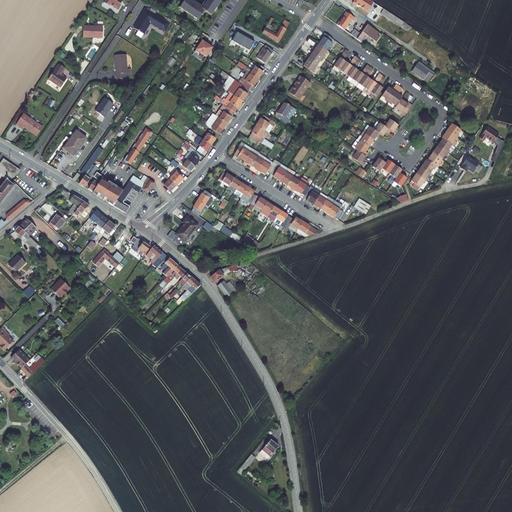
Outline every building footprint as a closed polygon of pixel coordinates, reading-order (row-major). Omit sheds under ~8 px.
[(106,0),(103,5),(108,8),(109,7),(118,12),(121,7),(120,6),(122,2),(119,0),(106,0)] [(220,0),(207,0),(206,1),(204,0),(203,2),(205,3),(201,9),(201,8),(200,9),(196,7),(196,6),(194,5),(195,3),(192,1),(191,3),(185,0),(183,0),(178,8),(197,21),(203,11),(210,16),(220,0)] [(377,3),(372,0),(357,0),(353,6),(368,16),(377,3)] [(132,22),(128,28),(139,34),(145,22),(160,30),(164,22),(139,8),(133,19),(134,20),(133,22),(132,22)] [(408,25),(387,10),(384,15),(404,29),(405,28),(408,25)] [(344,13),(337,23),(337,24),(345,31),(353,19),(344,13)] [(375,29),(369,24),(362,34),(356,29),(352,35),(364,44),(369,37),(375,29)] [(272,31),(266,28),(262,36),(278,44),(285,31),(280,28),(275,36),(271,34),(272,31)] [(103,30),(83,29),(82,40),(92,41),(92,39),(102,40),(103,30)] [(378,37),(381,33),(375,29),(369,37),(377,42),(380,38),(378,37)] [(250,41),(237,33),(232,42),(249,51),(254,42),(250,40),(250,41)] [(331,43),(333,40),(325,34),(320,40),(322,42),(320,45),(327,50),(332,44),(331,43)] [(201,41),(194,53),(198,56),(200,54),(206,57),(212,47),(209,45),(208,46),(201,41)] [(324,59),(329,52),(327,50),(320,45),(314,52),(324,59)] [(273,51),(265,46),(257,58),(265,64),(273,51)] [(347,51),(341,60),(336,67),(333,71),(339,75),(347,63),(345,60),(350,53),(347,51)] [(309,59),(319,66),(323,69),(328,62),(324,59),(314,52),(309,59)] [(124,58),(113,58),(114,83),(128,82),(128,72),(125,72),(124,58)] [(350,65),(347,63),(339,75),(345,79),(353,67),(359,60),(356,58),(350,65)] [(306,68),(313,72),(313,73),(319,66),(309,59),(304,66),(306,68)] [(351,84),(360,72),(357,69),(362,62),(359,60),(353,67),(345,79),(351,84)] [(245,71),(247,67),(239,62),(236,65),(245,71)] [(419,62),(417,64),(429,74),(431,72),(419,62)] [(256,64),(250,74),(258,80),(263,73),(262,73),(264,69),(256,64)] [(411,72),(427,85),(435,75),(431,72),(429,74),(417,64),(411,72)] [(59,66),(48,82),(61,90),(66,83),(60,80),(66,71),(59,66)] [(363,74),(360,72),(351,84),(357,88),(366,76),(367,74),(371,69),(368,67),(363,74)] [(242,85),(249,90),(252,86),(253,87),(258,80),(250,74),(242,85)] [(242,85),(229,76),(222,88),(234,97),(242,102),(247,95),(246,94),(249,90),(242,85)] [(363,93),(372,80),(368,78),(366,76),(357,88),(363,93)] [(369,97),(378,85),(379,83),(383,78),(380,76),(375,83),(372,80),(363,93),(369,97)] [(302,96),(310,85),(298,77),(293,84),(295,85),(289,94),(297,100),(301,95),(302,96)] [(369,97),(375,101),(383,89),(381,87),(378,85),(369,97)] [(389,102),(399,88),(396,85),(392,91),(389,89),(382,97),(386,100),(385,101),(388,103),(389,102)] [(400,101),(402,98),(398,95),(402,90),(399,88),(389,102),(388,103),(391,105),(392,104),(396,107),(400,101)] [(224,105),(234,112),(237,108),(237,109),(242,102),(234,97),(230,103),(225,100),(222,103),(224,105)] [(402,112),(405,114),(410,106),(405,102),(404,103),(400,101),(396,107),(394,109),(401,114),(402,112)] [(296,112),(284,104),(275,117),(285,125),(287,121),(289,122),(296,112)] [(216,116),(226,124),(231,118),(234,112),(224,105),(216,116)] [(205,126),(218,135),(221,130),(222,131),(226,124),(216,116),(213,115),(205,126)] [(275,123),(271,120),(263,115),(256,126),(264,131),(268,124),(273,127),(275,123)] [(24,117),(17,128),(23,133),(25,130),(37,137),(42,130),(24,117)] [(382,123),(379,126),(388,132),(390,134),(396,126),(387,120),(384,124),(382,123)] [(268,124),(264,131),(267,133),(268,134),(273,127),(268,124)] [(372,131),(375,134),(380,137),(383,133),(386,135),(388,132),(379,126),(377,124),(375,126),(372,131)] [(448,124),(443,131),(453,139),(455,136),(454,134),(456,130),(448,124)] [(256,126),(249,136),(257,141),(264,146),(270,150),(273,146),(262,140),(267,133),(256,126)] [(362,129),(359,134),(370,141),(375,134),(372,131),(369,129),(368,128),(365,132),(362,129)] [(498,136),(486,128),(479,139),(483,142),(486,139),(493,144),(498,136)] [(127,164),(131,166),(152,134),(146,130),(135,146),(132,150),(128,158),(127,157),(124,162),(127,164)] [(438,138),(439,139),(449,147),(454,140),(453,139),(443,131),(438,138)] [(74,158),(86,140),(76,133),(64,151),(74,158)] [(208,134),(203,140),(211,145),(215,139),(208,134)] [(360,140),(357,144),(365,149),(370,141),(359,134),(357,137),(360,140)] [(247,139),(255,144),(257,141),(249,136),(247,139)] [(196,143),(206,151),(211,145),(203,140),(200,137),(196,143)] [(439,139),(433,146),(444,154),(447,151),(449,153),(452,149),(449,147),(439,139)] [(183,146),(190,151),(192,148),(185,143),(183,146)] [(352,150),(362,158),(365,154),(363,152),(365,149),(357,144),(352,150)] [(248,154),(251,150),(245,146),(242,149),(239,148),(234,155),(243,161),(248,154)] [(442,158),(444,154),(433,146),(428,153),(437,160),(440,156),(442,158)] [(81,175),(85,178),(92,168),(102,153),(98,150),(81,175)] [(360,168),(364,163),(360,160),(362,158),(352,150),(351,150),(349,153),(355,157),(351,162),(360,168)] [(466,151),(457,168),(461,171),(477,179),(479,179),(488,162),(466,151)] [(428,153),(423,161),(433,168),(435,166),(434,164),(437,160),(428,153)] [(255,158),(248,154),(243,161),(250,166),(255,158)] [(192,155),(187,161),(195,166),(199,160),(192,155)] [(262,162),(255,158),(250,166),(257,170),(262,162)] [(4,159),(0,164),(0,168),(5,174),(12,180),(19,170),(4,159)] [(378,170),(383,163),(380,161),(379,162),(377,160),(370,169),(376,173),(378,170)] [(433,168),(423,161),(422,160),(417,167),(428,176),(433,168)] [(92,195),(113,208),(122,195),(118,192),(119,191),(116,189),(117,189),(108,183),(107,185),(101,181),(114,162),(112,161),(101,178),(97,175),(95,179),(96,180),(89,191),(93,194),(92,195)] [(187,161),(183,167),(190,172),(195,166),(187,161)] [(384,174),(391,164),(388,162),(387,163),(384,161),(383,163),(378,170),(384,174)] [(170,165),(177,171),(180,168),(172,162),(170,165)] [(268,167),(262,162),(257,170),(263,174),(264,172),(267,174),(273,166),(270,163),(268,167)] [(392,179),(397,173),(398,171),(395,169),(396,168),(391,164),(384,174),(392,179)] [(273,166),(267,174),(278,181),(283,172),(273,166)] [(428,176),(417,167),(413,171),(411,175),(422,182),(423,183),(428,176)] [(461,171),(457,168),(455,167),(449,177),(456,181),(461,171)] [(85,178),(80,186),(85,190),(90,182),(88,180),(95,170),(92,168),(85,178)] [(358,170),(354,176),(358,178),(362,173),(358,170)] [(290,177),(283,172),(278,181),(284,186),(290,177)] [(219,180),(228,186),(233,179),(224,173),(219,180)] [(396,188),(397,185),(402,179),(400,177),(401,176),(397,173),(392,179),(387,186),(390,188),(392,185),(396,188)] [(5,174),(3,176),(6,179),(0,187),(0,205),(15,185),(11,182),(12,180),(5,174)] [(175,175),(164,188),(171,195),(183,182),(175,175)] [(422,182),(411,175),(406,182),(409,184),(408,186),(407,186),(412,190),(414,188),(418,190),(421,186),(419,185),(422,182)] [(133,177),(133,178),(130,182),(141,190),(142,191),(148,194),(155,184),(144,177),(141,182),(137,180),(133,177)] [(297,182),(290,177),(284,186),(291,190),(297,182)] [(232,193),(239,183),(233,179),(228,186),(227,188),(226,189),(232,193)] [(228,186),(219,180),(218,182),(227,188),(228,186)] [(141,190),(130,182),(122,195),(113,208),(113,209),(125,216),(130,208),(123,204),(132,190),(139,194),(141,190)] [(307,188),(297,182),(291,190),(301,197),(307,188)] [(246,187),(239,183),(232,193),(239,198),(246,187)] [(246,187),(239,198),(245,202),(246,200),(249,202),(253,195),(251,194),(252,192),(246,187)] [(307,188),(301,197),(305,199),(303,201),(310,206),(316,197),(309,193),(311,191),(307,188)] [(210,195),(203,190),(197,200),(204,205),(210,195)] [(322,202),(325,198),(318,193),(316,197),(322,202)] [(63,219),(68,224),(86,207),(65,194),(61,194),(54,199),(72,210),(63,219)] [(249,202),(247,206),(257,212),(263,202),(253,195),(249,202)] [(401,196),(390,200),(397,205),(403,202),(401,196)] [(322,202),(316,197),(310,206),(317,210),(322,202)] [(322,202),(317,210),(323,214),(329,206),(332,202),(325,198),(322,202)] [(10,217),(8,219),(10,221),(12,219),(32,203),(30,200),(25,199),(11,210),(10,217)] [(204,205),(197,200),(190,211),(197,216),(204,205)] [(366,208),(355,200),(345,215),(351,219),(354,213),(360,217),(366,208)] [(266,214),(271,207),(263,202),(257,212),(264,217),(266,214)] [(329,206),(323,214),(334,221),(338,215),(334,212),(336,210),(329,206)] [(86,207),(68,224),(71,227),(78,221),(79,222),(91,210),(86,207)] [(277,211),(271,207),(266,214),(264,217),(270,222),(273,218),(277,211)] [(280,228),(287,218),(277,211),(273,218),(270,222),(280,228)] [(48,226),(56,236),(68,224),(63,219),(59,215),(48,226)] [(166,232),(177,246),(199,227),(189,216),(184,220),(186,223),(175,233),(171,228),(166,232)] [(102,218),(95,226),(98,228),(94,233),(98,237),(99,236),(110,224),(102,218)] [(291,220),(287,218),(280,228),(277,234),(281,236),(285,230),(291,234),(292,232),(298,222),(292,218),(291,220)] [(37,231),(28,222),(20,229),(30,239),(37,231)] [(313,232),(298,222),(292,232),(301,238),(311,235),(313,232)] [(110,224),(99,236),(102,238),(105,234),(109,238),(116,230),(110,224)] [(30,239),(20,229),(15,234),(28,247),(33,242),(30,239)] [(88,230),(81,238),(85,242),(92,234),(88,230)] [(245,247),(248,241),(241,236),(238,242),(245,247)] [(138,251),(143,244),(138,240),(138,241),(134,245),(133,247),(138,251),(136,253),(138,251)] [(92,241),(87,247),(90,251),(96,245),(92,241)] [(99,246),(104,249),(108,244),(104,241),(99,246)] [(248,241),(245,247),(251,251),(255,245),(248,241)] [(33,242),(28,247),(32,251),(37,246),(33,242)] [(143,259),(150,249),(143,244),(138,251),(136,253),(143,259)] [(159,250),(154,247),(146,257),(148,259),(151,255),(154,257),(150,262),(153,264),(162,252),(159,250)] [(116,269),(120,264),(106,251),(91,267),(96,272),(107,260),(116,269)] [(162,252),(153,264),(158,268),(162,262),(170,269),(165,274),(162,272),(158,276),(164,281),(172,273),(178,267),(162,252)] [(10,268),(17,275),(27,265),(20,258),(10,268)] [(86,270),(92,263),(88,259),(82,266),(86,270)] [(209,276),(214,283),(237,268),(241,266),(240,262),(219,269),(209,276)] [(178,267),(172,273),(174,274),(170,278),(173,281),(182,271),(178,267)] [(180,281),(186,275),(182,271),(173,281),(175,283),(178,280),(180,281)] [(190,279),(186,275),(180,281),(181,283),(179,285),(182,288),(190,279)] [(195,284),(190,279),(182,288),(186,292),(195,284)] [(58,281),(47,292),(57,301),(68,291),(58,281)] [(224,281),(218,285),(227,298),(233,293),(230,289),(233,287),(229,282),(226,284),(224,281)] [(195,284),(186,292),(179,301),(183,304),(199,288),(195,284)] [(28,302),(33,296),(35,294),(29,288),(22,295),(28,302)] [(61,328),(64,325),(58,318),(55,321),(61,328)] [(3,332),(4,331),(1,328),(0,329),(0,351),(2,353),(11,344),(6,338),(7,337),(3,332)] [(19,371),(27,363),(16,351),(8,359),(19,371)] [(21,371),(27,378),(41,364),(38,361),(28,371),(25,368),(21,371)] [(269,441),(257,454),(265,461),(276,447),(269,441)] [(254,460),(249,455),(235,473),(240,477),(254,460)]
